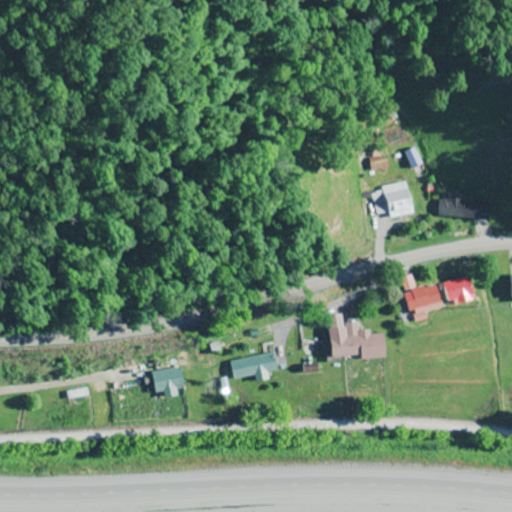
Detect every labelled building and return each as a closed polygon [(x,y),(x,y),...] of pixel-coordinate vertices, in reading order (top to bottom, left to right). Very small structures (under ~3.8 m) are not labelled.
[(380,215),(391,213),(393,219),(416,213),(408,183),(374,192),(380,215)] [(441,218),(491,218),(491,200),(464,200),(464,195),(441,195),(441,218)] [(443,282),(447,306),(474,300),(470,277),(443,282)] [(441,307),(436,285),(404,292),(409,314),(441,307)] [(332,362),(386,357),(383,331),(358,334),(357,323),(329,327),(332,362)] [(278,374),(275,355),(233,360),(235,380),(258,377),(258,376),(278,374)] [(153,376),(159,394),(164,392),(166,400),(179,395),(178,391),(188,388),(180,367),(153,376)]
